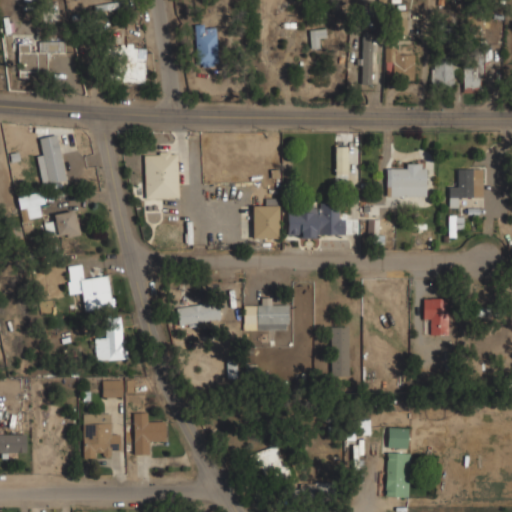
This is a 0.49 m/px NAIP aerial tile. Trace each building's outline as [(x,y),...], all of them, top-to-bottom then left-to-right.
[(386,13),(390,30),(406,27),(403,9),(386,13)] [(192,27),(192,65),(215,65),(215,27),(192,27)] [(323,29),(308,29),(308,47),(317,47),(317,37),(323,37),(323,29)] [(46,52),(63,52),(63,41),(16,41),(17,74),(46,74),(46,52)] [(360,84),(370,84),(370,46),(360,46),(360,84)] [(463,89),(483,89),(483,51),(463,51),(463,89)] [(143,82),(143,52),(119,52),(119,82),(143,82)] [(413,79),(413,53),(384,53),(384,79),(413,79)] [(429,84),(452,84),(452,60),(429,60),(429,84)] [(64,180),(56,134),(38,137),(46,183),(64,180)] [(346,146),(333,146),(333,174),(346,174),(346,146)] [(177,198),(177,151),(142,151),(142,198),(177,198)] [(427,197),(427,163),(389,163),(389,197),(427,197)] [(482,168),(456,168),(456,187),(447,187),(447,207),(457,207),(457,197),(482,197),(482,168)] [(19,220),(43,218),(41,192),(17,194),(19,220)] [(277,238),(277,196),(263,196),(263,206),(244,206),(244,215),(252,215),(252,238),(277,238)] [(285,207),(285,237),(338,237),(338,207),(285,207)] [(52,221),(45,223),(46,233),(54,232),(55,239),(79,235),(75,209),(51,213),(52,221)] [(448,237),(455,237),(455,229),(463,229),(462,215),(447,215),(448,237)] [(368,229),(377,229),(378,220),(368,220),(368,229)] [(65,266),(68,294),(81,293),(82,305),(109,303),(106,275),(83,277),(81,265),(65,266)] [(445,334),(445,298),(421,298),(421,321),(427,321),(427,334),(445,334)] [(177,325),(219,319),(217,301),(174,307),(177,325)] [(255,330),(286,330),(286,303),(255,303),(255,330)] [(93,339),(94,360),(123,358),(121,317),(101,317),(102,338),(93,339)] [(347,326),(329,326),(329,375),(347,375),(347,326)] [(120,397),(120,379),(100,379),(100,397),(120,397)] [(131,454),(152,454),(152,443),(164,443),(164,422),(145,422),(145,412),(131,412),(131,454)] [(81,413),(81,458),(111,458),(111,450),(119,450),(119,434),(109,434),(109,413),(81,413)] [(344,421),(345,440),(354,439),(354,435),(369,434),(368,419),(344,421)] [(407,448),(407,427),(386,427),(386,448),(407,448)] [(24,433),(0,433),(0,454),(24,454),(24,433)] [(277,446),(249,453),(256,482),(285,475),(277,446)] [(407,497),(407,453),(384,453),(384,497),(407,497)]
